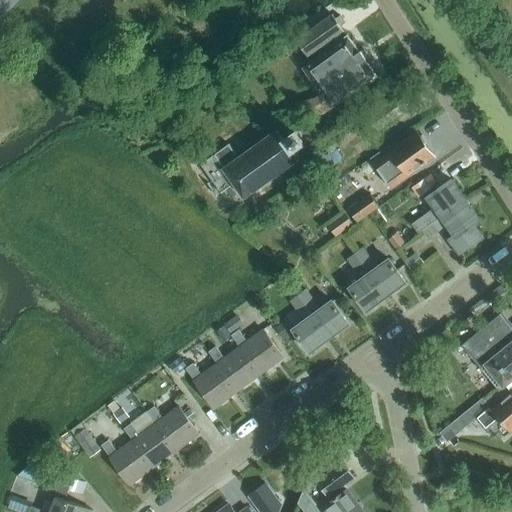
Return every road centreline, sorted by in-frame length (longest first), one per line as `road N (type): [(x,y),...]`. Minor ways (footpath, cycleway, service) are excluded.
road 1 (residential): [(168,511),(372,354)]
road 2 (residential): [(372,354),(511,254)]
road 3 (residential): [(414,511),(404,429),(372,354)]
